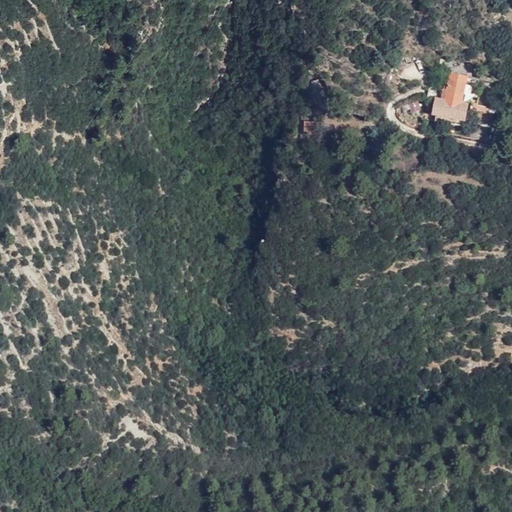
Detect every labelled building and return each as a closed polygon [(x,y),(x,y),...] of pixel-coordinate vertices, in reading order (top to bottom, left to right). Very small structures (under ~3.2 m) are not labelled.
[(464,81),(469,81),(471,68),(440,60),(439,66),(441,67),(440,71),(449,77),(448,82),(464,81)] [(315,79),(307,82),(316,105),(324,103),(315,79)] [(446,89),(463,89),(464,81),(448,82),(446,89)] [(489,90),(479,88),(476,108),(486,109),(489,90)] [(459,107),(463,89),(446,89),(443,103),(459,107)] [(459,107),(443,103),(435,102),(434,107),(432,113),(431,118),(436,119),(462,125),(465,108),(459,107)] [(492,123),(494,110),(486,109),(476,108),(470,106),(468,114),(476,115),(475,119),(492,123)] [(311,132),(313,120),(304,118),(301,131),(311,132)] [(462,129),(462,125),(436,119),(434,124),(462,129)]
